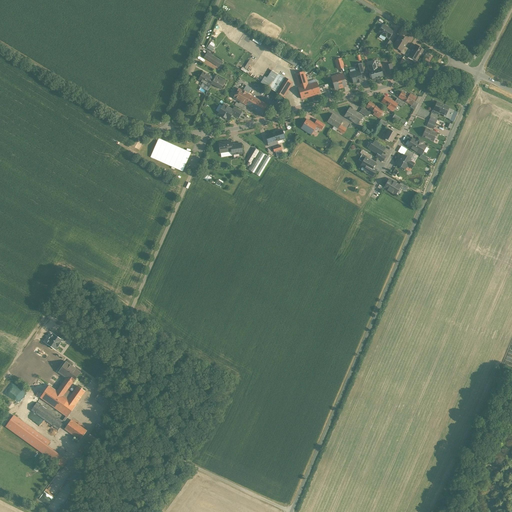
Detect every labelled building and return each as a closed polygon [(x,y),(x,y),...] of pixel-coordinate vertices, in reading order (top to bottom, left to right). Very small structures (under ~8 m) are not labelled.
[(393,31),(383,25),(379,33),(388,39),(393,31)] [(282,50),(255,34),(252,39),(278,55),(282,50)] [(404,38),(400,35),(393,46),(394,47),(394,46),(402,50),(401,51),(404,46),(408,40),(407,41),(404,38)] [(208,48),(214,51),(217,46),(212,43),(208,48)] [(415,45),(411,51),(408,56),(409,56),(409,55),(417,60),(416,61),(423,50),(419,47),(419,48),(415,46),(415,45)] [(280,55),(297,66),(300,61),(283,50),(280,55)] [(222,62),(212,56),(211,58),(209,61),(219,67),(222,62)] [(342,59),(336,61),(338,69),(344,67),(342,59)] [(375,60),(367,63),(372,80),(383,77),(380,67),(377,68),(375,60)] [(357,71),(359,71),(360,73),(364,72),(362,64),(355,66),(357,71)] [(391,64),(385,66),(387,74),(394,73),(391,64)] [(293,83),(272,70),(266,81),(278,88),(275,93),(284,98),(293,83)] [(360,73),(359,71),(357,71),(355,72),(354,71),(351,72),(350,73),(349,74),(351,80),(352,80),(353,84),(362,81),(360,73)] [(214,79),(202,72),(198,80),(203,83),(210,87),(212,84),(215,79),(214,79)] [(301,98),(324,92),(322,85),(318,87),(316,79),(307,81),(304,72),(295,75),(301,98)] [(342,75),(332,78),(333,82),(332,83),(333,85),(334,85),(335,89),(346,86),(342,75)] [(214,79),(215,79),(212,84),(221,90),(226,82),(216,76),(214,79)] [(207,92),(210,87),(203,83),(200,87),(207,92)] [(245,93),(248,94),(251,89),(246,85),(243,91),(246,92),(245,93)] [(243,91),(239,89),(234,98),(262,114),(267,105),(248,94),(245,93),(246,92),(243,91)] [(409,96),(402,92),(398,97),(411,105),(412,105),(414,101),(417,98),(410,94),(409,96)] [(397,104),(385,97),(382,102),(390,106),(394,109),(395,108),(397,104)] [(414,101),(412,105),(411,105),(410,107),(415,110),(418,103),(414,101)] [(376,106),(369,102),(366,107),(373,111),(376,107),(376,106)] [(440,104),(437,102),(434,110),(445,115),(448,110),(448,108),(449,107),(444,106),(444,105),(440,103),(440,104)] [(223,105),(218,114),(229,120),(232,114),(234,111),(232,110),(223,105)] [(234,107),(232,110),(234,111),(232,114),(238,118),(242,112),(234,107)] [(376,107),(373,111),(375,112),(373,115),(378,118),(380,115),(383,111),(376,107)] [(362,116),(350,108),(345,116),(357,124),(362,116)] [(448,110),(445,115),(444,117),(450,119),(453,112),(448,110)] [(373,115),(367,111),(363,117),(369,121),(373,115)] [(343,121),(332,114),(327,122),(338,128),(338,129),(340,125),(343,121)] [(392,119),(399,123),(402,119),(394,114),(392,119)] [(314,124),(307,120),(301,128),(311,134),(316,126),(314,124)] [(314,124),(316,126),(321,129),(324,124),(317,120),(314,124)] [(340,125),(338,129),(338,128),(337,130),(344,134),(346,129),(340,125)] [(437,133),(426,128),(422,137),(433,141),(437,133)] [(282,130),(265,135),(269,146),(278,144),(277,141),(283,139),(284,139),(282,130)] [(396,134),(389,130),(384,138),(391,142),(396,134)] [(421,154),(426,147),(422,145),(416,141),(412,138),(407,146),(421,154)] [(385,148),(374,141),(372,145),(370,149),(377,154),(380,155),(381,154),(385,148)] [(230,142),(219,144),(221,153),(226,152),(226,153),(228,153),(227,152),(232,151),(231,145),(230,142)] [(231,145),(232,151),(236,151),(236,154),(242,153),(241,144),(231,145)] [(249,155),(253,158),(258,150),(253,148),(249,155)] [(403,155),(410,159),(414,154),(407,149),(403,155)] [(260,177),(271,158),(259,151),(248,170),(260,177)] [(403,155),(397,165),(399,166),(399,167),(399,168),(402,169),(403,169),(405,169),(407,165),(410,161),(410,159),(403,155)] [(366,158),(365,158),(363,162),(361,166),(365,168),(371,171),(372,168),(375,163),(369,160),(366,158)] [(399,185),(389,179),(384,188),(395,195),(396,194),(400,187),(400,186),(399,185)] [(399,185),(400,186),(400,187),(402,188),(406,191),(408,187),(400,183),(399,185)] [(81,372),(66,361),(59,372),(67,378),(73,382),(73,383),(81,372)] [(67,378),(57,391),(49,385),(40,398),(67,417),(76,405),(85,391),(78,386),(72,394),(67,390),(73,382),(67,378)] [(119,401),(102,389),(95,399),(109,408),(112,411),(119,401)] [(67,417),(40,398),(37,402),(64,422),(67,417)] [(64,422),(37,402),(31,410),(58,430),(64,422)] [(109,408),(103,416),(107,418),(112,411),(109,408)] [(14,416),(6,427),(42,452),(47,445),(50,442),(14,416)] [(86,431),(71,420),(64,429),(80,440),(86,431)] [(98,424),(90,434),(96,438),(103,428),(98,424)] [(90,434),(84,443),(90,447),(96,438),(90,434)] [(47,445),(42,452),(62,467),(67,460),(47,445)] [(106,457),(99,467),(104,471),(111,461),(106,457)] [(54,487),(52,491),(56,494),(69,477),(61,470),(50,484),(54,487)]
